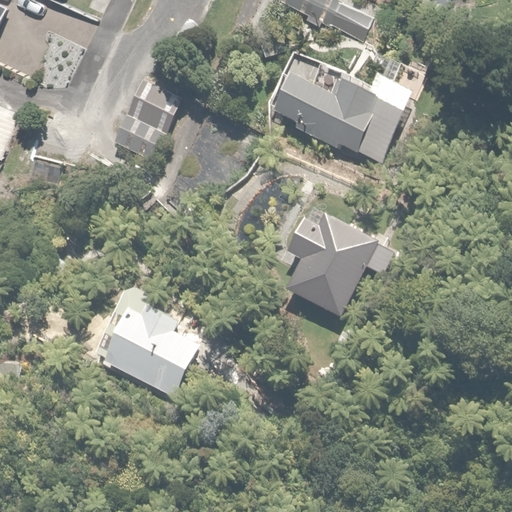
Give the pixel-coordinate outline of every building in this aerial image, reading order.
[(4,0),(0,0),(0,37),(15,5),(4,0)] [(292,97),(282,120),(391,166),(426,82),(399,71),(396,79),(385,74),(380,87),(297,52),(280,92),(292,97)] [(189,102),(146,82),(118,144),(161,163),(189,102)] [(0,157),(7,161),(31,108),(0,93),(0,157)] [(295,252),(305,257),(289,292),(353,323),(391,244),(330,215),(325,226),(310,219),(295,252)] [(137,307),(107,364),(183,403),(211,347),(185,333),(191,321),(155,302),(149,314),(137,307)]
